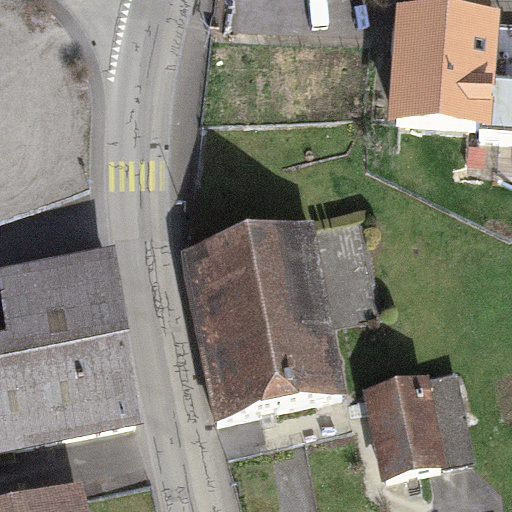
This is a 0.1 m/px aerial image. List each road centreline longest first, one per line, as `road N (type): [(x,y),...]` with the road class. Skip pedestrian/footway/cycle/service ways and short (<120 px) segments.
road 1 (primary): [(198,511),(149,280),(141,183),(143,123),(169,0)]
road 2 (unknown): [(142,190),(0,219)]
